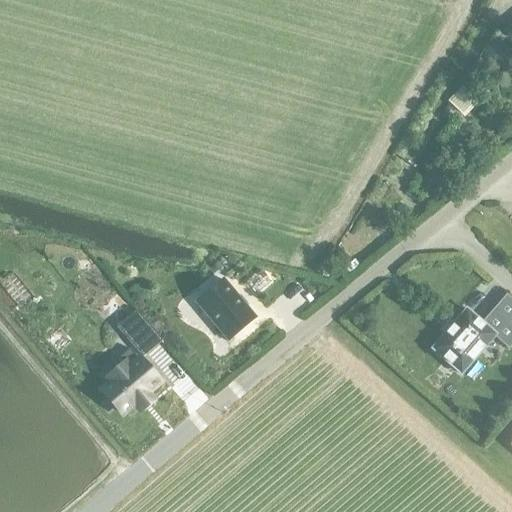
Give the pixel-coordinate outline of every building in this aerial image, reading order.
[(449,97),(461,113),(481,99),(468,82),(449,97)] [(222,280),(196,302),(228,340),(255,318),(222,280)] [(136,310),(116,327),(142,358),(162,341),(136,310)] [(432,349),(461,374),(495,335),(466,310),(432,349)] [(111,382),(102,390),(107,397),(106,398),(116,409),(116,408),(122,415),(134,404),(140,410),(152,399),(147,393),(159,383),(152,375),(153,375),(146,367),(145,367),(138,359),(129,349),(119,357),(125,364),(122,367),(122,366),(111,375),(111,376),(108,379),(111,382)]
